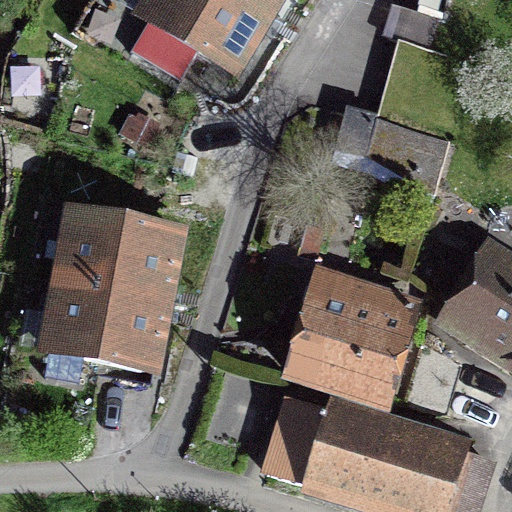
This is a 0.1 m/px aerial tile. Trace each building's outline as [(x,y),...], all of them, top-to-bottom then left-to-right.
[(246,0),(108,0),(133,15),(130,20),(146,29),(132,54),(180,82),(194,58),(238,84),(277,18),(246,0)] [(246,0),(277,18),(287,0),(246,0)] [(442,0),(418,0),(417,7),(440,11),(442,0)] [(445,20),(390,6),(381,42),(435,56),(445,20)] [(377,116),(346,107),(332,156),(373,166),(433,200),(449,141),(376,122),(377,116)] [(65,208),(51,282),(174,305),(188,231),(65,208)] [(511,254),(486,240),(434,331),(511,374),(511,254)] [(316,267),(279,386),(330,402),(390,420),(426,300),(316,267)] [(51,282),(36,359),(159,382),(174,305),(51,282)] [(482,511),(497,466),(468,457),(472,445),(390,420),(330,402),(327,411),(285,399),(261,477),(303,490),(300,499),(341,511),(482,511)]
